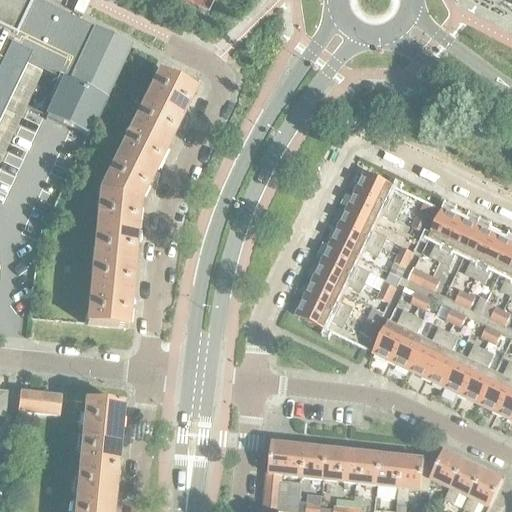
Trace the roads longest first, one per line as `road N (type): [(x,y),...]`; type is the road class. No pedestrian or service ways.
road 1 (tertiary): [(340,11),(276,103),(222,214),(188,373)]
road 2 (tertiary): [(209,375),(223,279),(246,203),(282,137),(359,32)]
road 3 (residential): [(178,42),(213,63),(226,84),(168,199),(147,370)]
road 4 (residential): [(511,456),(391,398),(255,382)]
road 5 (residential): [(255,382),(274,280),(352,134)]
road 6 (residential): [(511,208),(352,134)]
road 7 (residential): [(0,357),(147,370)]
road 8 (tertiary): [(389,33),(511,108)]
road 9 (residential): [(147,370),(136,511)]
road 10 (tertiary): [(188,373),(181,511)]
road 11 (tertiary): [(193,511),(209,375)]
road 12 (residential): [(243,511),(255,382)]
road 13 (tertiary): [(511,87),(408,14)]
